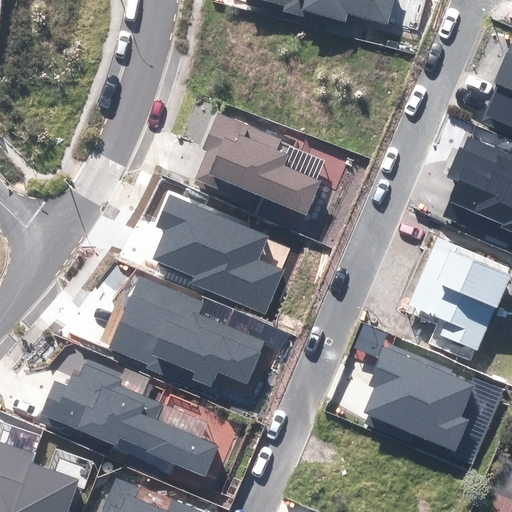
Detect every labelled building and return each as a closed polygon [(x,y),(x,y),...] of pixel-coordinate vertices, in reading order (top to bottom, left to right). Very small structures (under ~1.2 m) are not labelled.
[(387,23),(392,0),(248,0),(248,2),(345,27),(348,13),(387,23)] [(511,39),(511,40),(494,83),(496,84),(480,123),(511,136),(511,39)] [(256,191),(305,213),(319,182),(283,166),(288,155),(277,150),(282,140),(217,111),(200,150),(206,152),(194,180),(250,204),(256,191)] [(448,176),(458,180),(444,215),(511,243),(511,155),(469,137),(463,150),(460,148),(448,176)] [(259,259),(269,236),(169,194),(156,227),(165,230),(153,259),(194,276),(191,284),(265,315),(284,270),(259,259)] [(440,335),(478,351),(510,277),(507,275),(510,268),(438,236),(408,304),(446,321),(440,335)] [(206,302),(140,274),(109,347),(148,364),(147,367),(194,387),(197,382),(212,388),(218,372),(248,385),(267,341),(201,313),(206,302)] [(413,434),(456,452),(469,421),(460,417),(474,385),(450,376),(452,371),(389,345),(387,349),(383,347),(372,371),(374,372),(368,385),(374,388),(364,412),(369,414),(366,423),(410,441),(413,434)] [(122,373),(89,359),(86,365),(85,364),(80,377),(72,374),(67,386),(55,380),(40,415),(117,447),(120,439),(147,450),(146,452),(206,477),(219,446),(157,420),(163,404),(120,386),(123,379),(120,378),(122,373)] [(0,511),(12,511),(30,461),(33,453),(0,441),(0,511)] [(69,511),(81,478),(30,461),(12,511),(69,511)] [(205,511),(172,498),(166,511),(134,498),(138,488),(117,479),(102,511),(205,511)]
